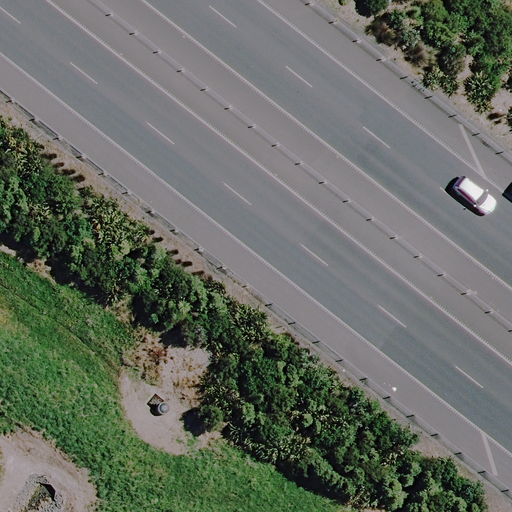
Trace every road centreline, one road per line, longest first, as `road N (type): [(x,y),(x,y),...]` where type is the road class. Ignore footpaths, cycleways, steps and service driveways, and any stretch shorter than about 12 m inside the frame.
road 1 (motorway): [(511,419),(0,0)]
road 2 (motorway): [(221,0),(511,241)]
